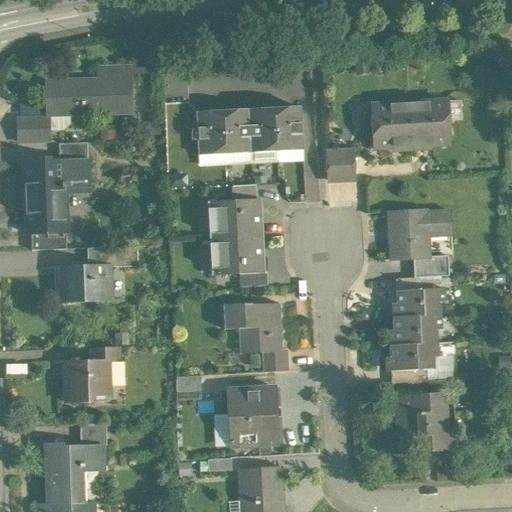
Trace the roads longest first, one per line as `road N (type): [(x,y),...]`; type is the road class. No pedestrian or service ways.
road 1 (residential): [(405,506),(373,504),(342,482),(326,228)]
road 2 (secondary): [(0,26),(171,0)]
